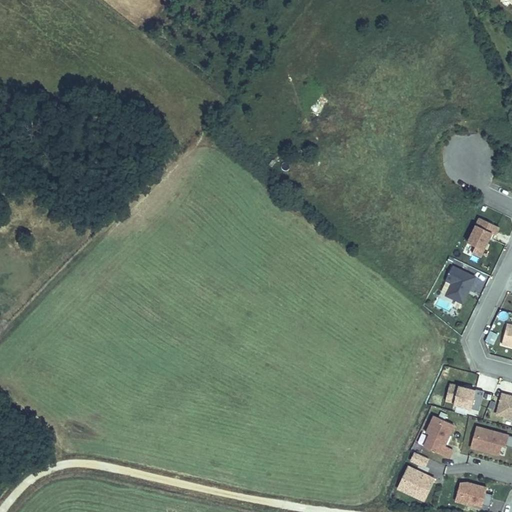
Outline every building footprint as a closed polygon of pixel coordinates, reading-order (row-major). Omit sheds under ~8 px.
[(318,94),(311,111),(321,115),(328,99),(318,94)] [(477,259),(487,235),(491,236),(494,229),(475,220),(464,245),(472,249),(469,256),(477,259)] [(460,306),(472,279),(449,269),(443,283),(449,286),(444,298),(460,306)] [(511,347),(511,325),(506,324),(501,345),(511,347)] [(482,408),(485,392),(477,390),(477,392),(451,386),(447,402),(456,404),(455,406),(473,410),(474,406),(482,408)] [(511,418),(511,396),(503,394),(498,415),(511,418)] [(443,445),(452,424),(432,415),(425,432),(428,434),(423,446),(447,457),(451,449),(443,445)] [(511,446),(511,435),(505,434),(504,438),(500,437),(501,433),(479,428),(474,449),(502,455),(504,445),(511,446)] [(423,466),(427,458),(413,452),(409,460),(423,466)] [(425,495),(433,478),(407,466),(396,488),(414,496),(416,491),(425,495)] [(498,495),(490,493),(492,488),(472,482),(464,483),(460,500),(474,504),(474,502),(487,506),(487,505),(494,507),(498,495)] [(423,500),(425,495),(416,491),(414,496),(423,500)]
